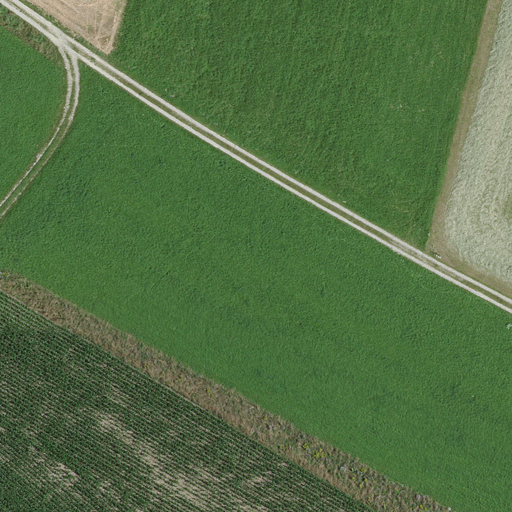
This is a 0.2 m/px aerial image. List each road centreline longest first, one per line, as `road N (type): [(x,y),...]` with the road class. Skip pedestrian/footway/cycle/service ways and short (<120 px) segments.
road 1 (track): [(511,308),(198,132),(1,0)]
road 2 (track): [(0,213),(55,144),(67,113),(69,80),(54,37)]
